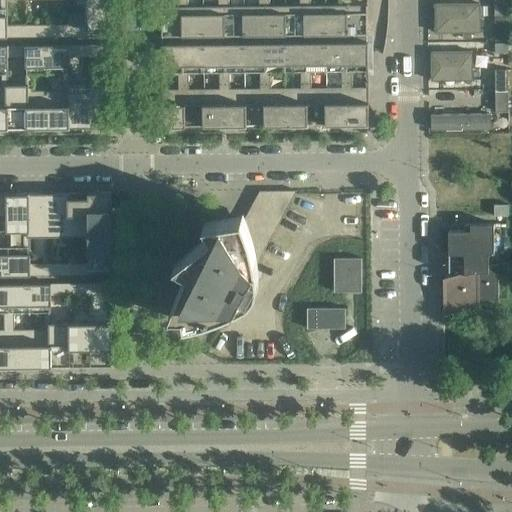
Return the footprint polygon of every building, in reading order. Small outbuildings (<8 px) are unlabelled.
[(109,24),(108,0),(0,0),(0,37),(89,36),(89,24),(109,24)] [(368,33),(367,0),(161,0),(162,5),(162,36),(368,33)] [(507,16),(506,0),(494,0),(495,16),(507,16)] [(480,2),(435,3),(435,32),(463,31),(463,37),(472,37),(472,31),(481,31),(480,2)] [(369,124),(368,53),(368,41),(162,44),(163,126),(176,126),(176,128),(178,128),(178,126),(193,126),(193,128),(195,128),(195,126),(214,126),(214,127),(216,127),(216,125),(232,125),(232,127),(234,127),(234,125),(254,125),(254,127),(257,127),(257,125),(275,125),(275,127),(277,127),(277,125),(293,125),(293,126),(295,126),(295,125),(316,124),(316,126),(318,126),(318,124),(336,124),(336,126),(338,126),(338,124),(354,124),(354,126),(356,126),(356,124),(369,124)] [(110,127),(110,84),(109,44),(0,45),(0,127),(19,128),(19,129),(21,129),(21,128),(37,127),(37,129),(39,129),(39,127),(57,127),(57,129),(60,129),(60,127),(80,127),(80,129),(82,129),(82,127),(95,127),(95,129),(98,129),(98,127),(110,127)] [(473,80),(473,50),(431,50),(431,80),(473,80)] [(508,112),(507,68),(495,68),(496,112),(508,112)] [(491,129),(491,114),(431,114),(431,129),(491,129)] [(112,263),(111,224),(111,192),(98,192),(98,190),(96,190),(96,192),(90,192),(90,191),(89,191),(89,192),(78,192),(78,190),(76,190),(76,192),(63,192),(63,190),(60,191),(60,192),(37,193),(37,191),(35,191),(35,193),(22,193),(22,191),(20,191),(20,193),(0,192),(0,275),(91,275),(91,263),(112,263)] [(257,263),(297,190),(296,190),(260,190),(245,218),(243,214),(242,214),(243,216),(219,219),(222,225),(187,253),(192,256),(176,299),(182,299),(185,322),(184,322),(184,323),(190,322),(196,320),(205,318),(211,316),(225,323),(233,308),(237,306),(241,304),(246,301),(250,298),(252,297),(253,295),(255,293),(256,291),(257,287),(258,285),(259,282),(259,279),(259,273),(258,269),(257,263)] [(508,216),(508,204),(494,204),(494,216),(508,216)] [(499,298),(498,263),(489,264),(489,253),(494,253),(494,224),(464,224),(464,230),(449,230),(449,277),(445,278),(445,313),(447,312),(478,303),(478,298),(499,298)] [(362,291),(362,258),(334,258),(334,291),(362,291)] [(113,365),(112,283),(0,283),(0,368),(1,368),(1,366),(21,366),(21,368),(24,368),(24,366),(39,366),(39,368),(41,368),(41,366),(60,366),(60,367),(62,367),(62,366),(83,365),(83,367),(85,367),(85,365),(98,365),(98,367),(100,367),(100,365),(113,365)] [(346,328),(346,307),(308,308),(308,328),(346,328)]
